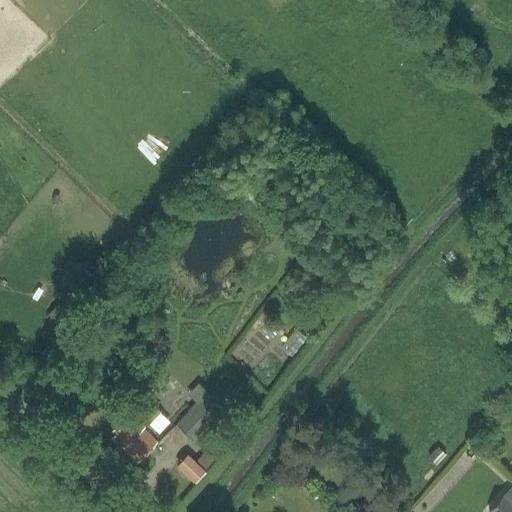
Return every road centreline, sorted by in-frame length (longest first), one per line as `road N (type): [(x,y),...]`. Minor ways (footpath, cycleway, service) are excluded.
road 1 (unknown): [(191,511),(461,181)]
road 2 (unclassified): [(127,511),(0,390)]
